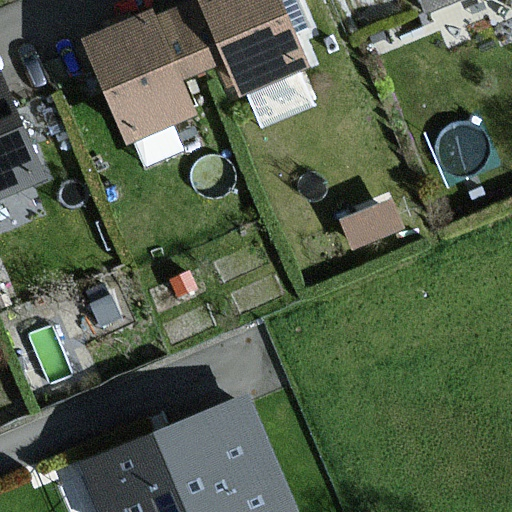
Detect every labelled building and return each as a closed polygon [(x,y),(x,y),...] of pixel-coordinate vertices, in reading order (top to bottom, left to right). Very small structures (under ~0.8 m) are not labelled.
[(182,75),(229,55),(205,0),(202,0),(159,18),(182,75)] [(205,0),(229,55),(243,89),(309,62),(282,0),(205,0)] [(197,110),(182,75),(159,18),(155,10),(92,36),(134,137),(197,110)] [(3,75),(0,76),(0,194),(44,176),(3,75)] [(250,397),(87,463),(106,511),(292,511),(296,511),(250,397)]
